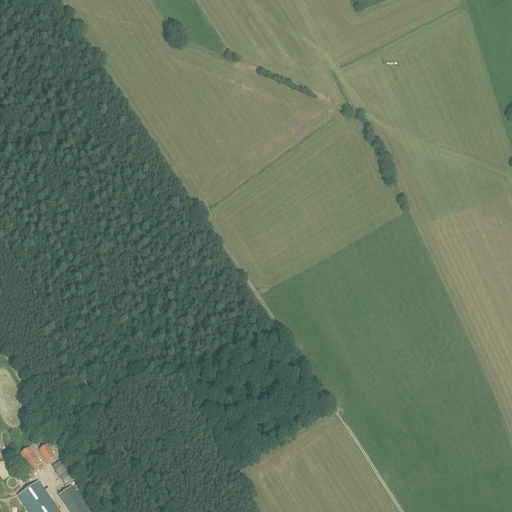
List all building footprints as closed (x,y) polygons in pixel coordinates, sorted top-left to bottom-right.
[(39,450),(47,462),(55,457),(46,445),(39,450)] [(44,468),(29,447),(19,454),(33,475),(44,468)] [(15,465),(20,472),(24,469),(19,462),(15,465)] [(65,484),(75,477),(64,462),(60,464),(63,469),(57,473),(65,484)] [(30,479),(25,472),(19,476),(24,483),(30,479)] [(59,511),(39,482),(18,497),(28,511),(59,511)] [(63,501),(76,492),(73,487),(60,496),(63,501)]
